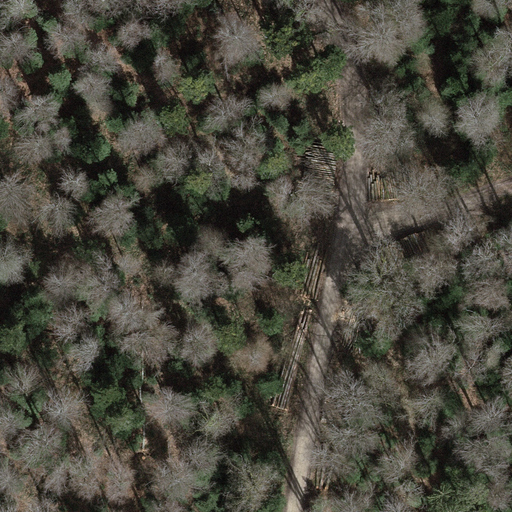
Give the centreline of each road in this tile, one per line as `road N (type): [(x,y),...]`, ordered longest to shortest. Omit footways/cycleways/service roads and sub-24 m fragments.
road 1 (track): [(291,511),(342,249),(353,138),(351,78),(324,0)]
road 2 (track): [(342,249),(511,181)]
